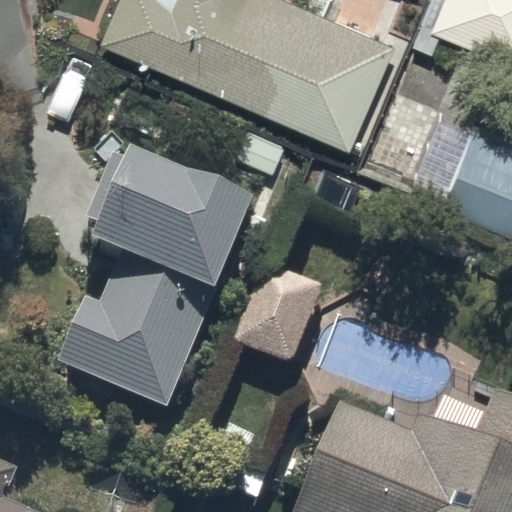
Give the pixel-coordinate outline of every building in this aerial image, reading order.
[(116,0),(100,38),(348,145),(393,43),(293,0),(116,0)] [(511,0),(437,0),(428,24),(511,58),(511,0)] [(511,142),(469,124),(465,134),(432,120),(409,176),(445,191),(441,200),(511,229),(511,142)] [(59,375),(165,422),(250,230),(129,176),(124,188),(112,183),(84,248),(97,253),(91,266),(116,277),(97,320),(86,314),(59,375)] [(511,511),(511,410),(489,401),(465,459),(415,438),(409,451),(336,421),(298,511),(511,511)] [(0,511),(4,511),(17,484),(0,477),(0,511)]
